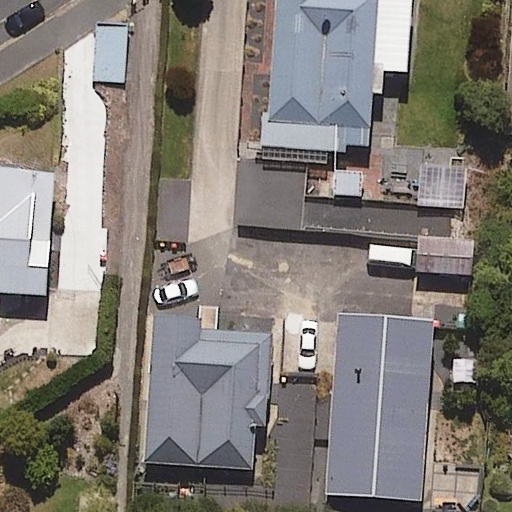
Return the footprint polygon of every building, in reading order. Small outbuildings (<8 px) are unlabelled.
[(275,0),(267,148),(367,153),(370,100),(370,97),(384,98),(386,75),(406,76),(410,0),(275,0)] [(125,28),(95,28),(95,81),(125,81),(125,28)] [(0,296),(46,298),(51,174),(0,172),(0,296)] [(472,243),(419,241),(418,275),(471,277),(472,243)] [(193,319),(152,316),(143,466),(252,473),(255,429),(264,430),(270,340),(192,335),(193,319)] [(430,327),(334,323),(327,499),(424,502),(430,327)]
